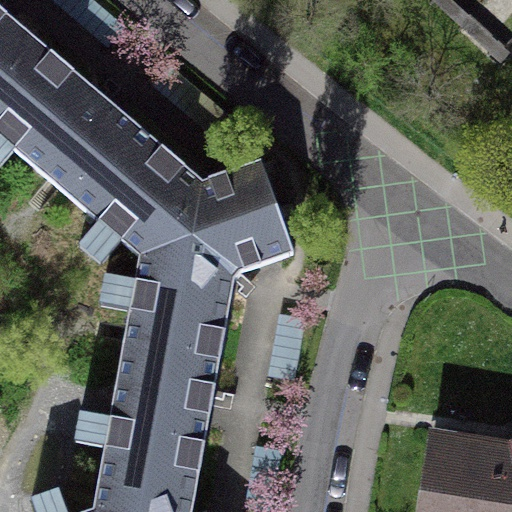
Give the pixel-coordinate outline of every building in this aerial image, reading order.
[(511,56),(450,0),(427,0),(504,70),(511,61),(511,56)] [(0,12),(0,114),(50,55),(0,12)] [(0,139),(96,221),(159,147),(105,101),(50,55),(0,114),(0,139)] [(203,185),(159,147),(96,221),(140,258),(130,314),(225,332),(234,281),(238,277),(241,273),(293,255),(260,164),(203,185)] [(104,455),(199,472),(212,402),(225,332),(130,314),(104,455)] [(511,511),(511,450),(506,451),(432,440),(420,511),(511,511)] [(191,511),(199,472),(104,455),(93,511),(90,511),(191,511)]
